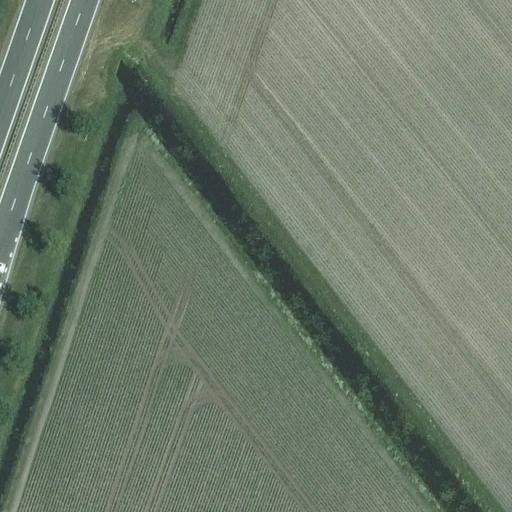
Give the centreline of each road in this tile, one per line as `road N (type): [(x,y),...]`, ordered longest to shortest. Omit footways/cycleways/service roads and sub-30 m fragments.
road 1 (trunk): [(0,243),(84,0)]
road 2 (trunk): [(42,0),(0,123)]
